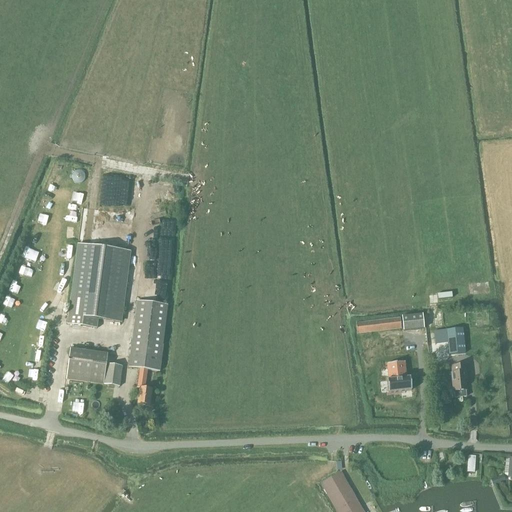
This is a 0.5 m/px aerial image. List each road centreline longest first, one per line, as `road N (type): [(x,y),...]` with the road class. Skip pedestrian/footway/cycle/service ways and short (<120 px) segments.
road 1 (unclassified): [(511,448),(376,438),(133,447),(47,428)]
road 2 (track): [(0,250),(44,148),(193,179)]
